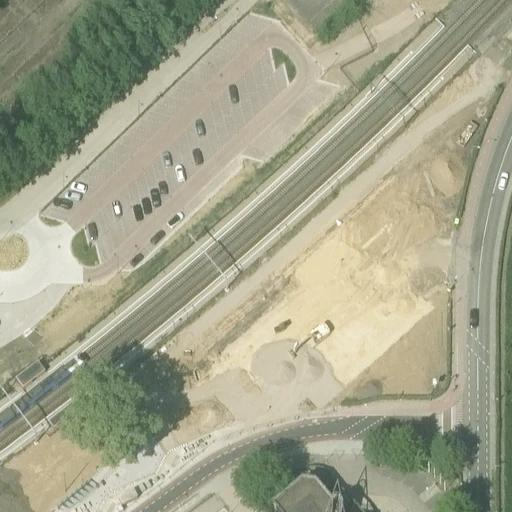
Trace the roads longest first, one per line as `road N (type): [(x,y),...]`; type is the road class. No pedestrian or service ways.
road 1 (unclassified): [(477,427),(335,428),(273,438),(214,463),(146,511)]
road 2 (unclassified): [(238,0),(20,212)]
road 3 (tertiary): [(477,427),(478,274),(488,205),(511,136)]
